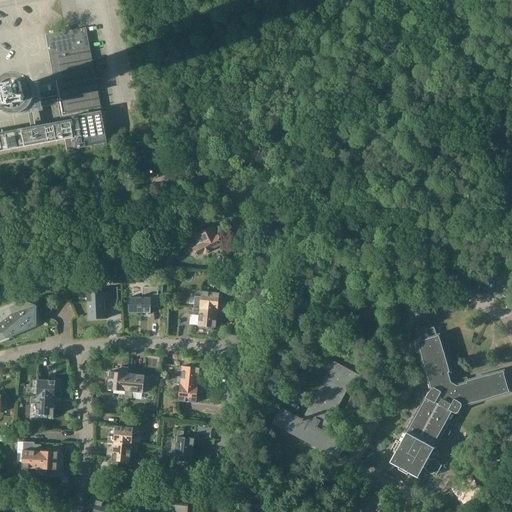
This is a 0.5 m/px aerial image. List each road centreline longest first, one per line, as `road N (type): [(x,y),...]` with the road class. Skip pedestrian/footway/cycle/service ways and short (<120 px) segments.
road 1 (residential): [(441,0),(247,211)]
road 2 (unclassified): [(352,462),(381,412),(411,388),(407,332),(425,301),(447,292),(511,323)]
road 3 (residential): [(215,511),(233,350)]
road 4 (residential): [(233,350),(75,346)]
road 5 (residential): [(73,511),(84,452),(79,370)]
